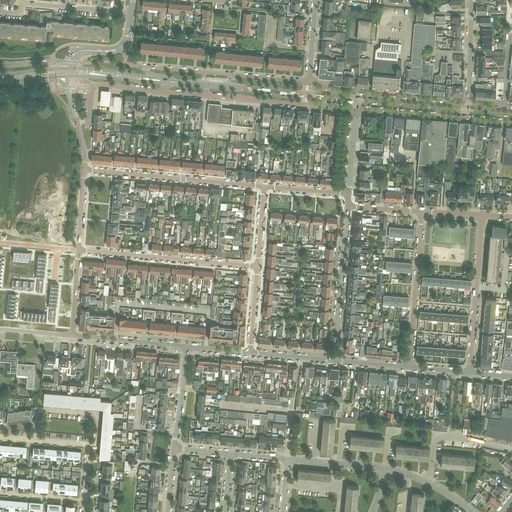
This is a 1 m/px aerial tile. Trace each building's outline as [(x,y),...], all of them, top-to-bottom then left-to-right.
[(450,0),(451,3),(451,5),(448,5),(447,8),(451,8),(451,6),(461,6),(461,5),(463,5),(463,2),(461,1),(461,0),(450,0)] [(299,6),(291,5),(287,4),(287,11),(287,15),(294,16),(294,11),(299,12),(299,6)] [(352,10),(345,9),(341,8),(332,7),(325,7),(325,13),(332,14),(332,11),(342,12),(342,17),(348,18),(348,16),(358,17),(364,18),(365,14),(368,14),(368,12),(351,11),(352,10)] [(73,22),(68,22),(64,21),(64,22),(59,22),(59,21),(62,19),(62,16),(51,15),(52,12),(40,13),(40,18),(39,23),(42,25),(42,26),(37,25),(28,24),(28,25),(24,24),(24,23),(14,23),(10,23),(10,22),(1,21),(1,22),(0,22),(0,36),(0,35),(8,36),(8,37),(14,38),(14,37),(22,37),(21,38),(28,39),(28,38),(35,38),(35,39),(41,40),(41,39),(46,39),(46,40),(52,41),(53,34),(57,35),(57,36),(63,36),(63,35),(71,36),(71,37),(77,37),(77,36),(85,37),(85,38),(91,39),(91,38),(98,38),(98,39),(105,40),(105,39),(109,39),(110,28),(108,27),(108,25),(105,25),(105,27),(104,27),(104,23),(102,23),(101,25),(100,25),(100,24),(91,24),(87,24),(87,23),(77,22),(77,23),(73,23),(73,22)] [(244,13),(243,20),(251,20),(251,13),(252,13),(252,12),(250,12),(250,13),(244,13)] [(490,17),(480,17),(480,18),(479,19),(479,22),(480,23),(480,24),(487,24),(487,27),(493,27),(493,21),(490,21),(490,17)] [(372,21),(358,20),(356,38),(370,40),(372,21)] [(209,24),(202,23),(201,26),(200,26),(200,31),(208,31),(209,24)] [(421,75),(422,75),(422,73),(423,63),(422,63),(423,51),(429,52),(430,48),(434,48),(435,25),(430,25),(423,24),(414,23),(410,69),(408,91),(419,92),(420,78),(421,75)] [(250,27),(242,27),(242,34),(249,35),(250,27)] [(322,37),(328,38),(332,38),(338,39),(341,39),(345,40),(345,33),(336,32),(323,31),(322,37)] [(236,39),(235,39),(236,34),(229,33),(228,40),(232,41),(231,41),(235,42),(235,40),(236,40),(236,39)] [(156,53),(157,42),(141,41),(140,52),(156,53)] [(344,60),(359,62),(359,58),(360,50),(361,42),(346,41),(345,54),(344,57),(344,60)] [(173,44),(157,42),(156,53),(172,55),(173,44)] [(372,88),(398,90),(400,75),(399,75),(399,74),(400,74),(400,73),(401,73),(401,69),(401,61),(397,60),(398,53),(400,53),(401,44),(381,42),(380,46),(376,49),(372,88)] [(189,45),(173,44),(172,55),(187,56),(189,45)] [(203,58),(204,46),(189,45),(187,56),(203,58)] [(230,62),(231,52),(215,50),(215,57),(214,57),(214,58),(214,61),(230,62)] [(491,55),(491,58),(491,60),(492,60),(496,60),(504,61),(505,51),(502,51),(486,51),(486,55),(491,55)] [(247,53),(231,52),(230,62),(246,64),(247,53)] [(263,55),(247,53),(246,64),(262,66),(263,55)] [(267,66),(283,68),(284,57),(268,55),(267,66)] [(344,57),(336,56),(336,59),(335,68),(335,69),(334,75),(333,75),(333,79),(332,84),(333,84),(342,85),(343,75),(343,69),(344,60),(344,57)] [(300,58),(284,57),(283,68),(299,69),(300,58)] [(331,59),(320,58),(319,66),(318,78),(333,79),(333,75),(334,75),(335,69),(335,68),(336,59),(331,59)] [(359,58),(359,62),(358,67),(358,70),(359,70),(358,77),(357,86),(367,87),(369,59),(359,58)] [(426,93),(429,64),(423,63),(422,73),(422,75),(421,78),(422,78),(422,82),(421,92),(426,93)] [(354,69),(354,72),(344,71),(344,75),(343,75),(342,85),(357,86),(358,77),(359,70),(358,70),(358,67),(353,67),(353,69),(354,69)] [(495,99),(495,94),(496,88),(496,84),(487,83),(484,83),(482,83),(481,84),(477,84),(475,83),(475,90),(475,91),(475,92),(475,97),(481,98),(484,98),(495,99)] [(111,91),(101,90),(101,91),(100,99),(100,104),(110,105),(113,105),(114,96),(113,96),(111,96),(111,92),(111,91)] [(133,108),(135,95),(131,94),(125,94),(124,108),(133,108)] [(133,113),(133,119),(133,120),(137,120),(137,117),(146,118),(147,115),(147,110),(147,111),(146,111),(148,96),(138,95),(137,110),(134,110),(133,113)] [(113,105),(110,105),(109,110),(113,111),(120,111),(122,97),(114,96),(113,105)] [(230,124),(231,108),(219,107),(219,105),(208,104),(206,122),(230,124)] [(271,108),(264,107),(263,120),(260,120),(260,122),(257,122),(256,132),(255,143),(258,143),(264,143),(265,137),(266,128),(268,128),(269,128),(271,108)] [(254,111),(231,108),(230,124),(250,126),(250,130),(249,130),(249,132),(252,133),(253,131),(254,131),(256,132),(257,122),(255,122),(256,118),(254,118),(254,111)] [(280,122),(280,118),(281,108),(275,108),(274,119),(271,119),(270,129),(274,129),(275,123),(277,123),(277,122),(280,122)] [(320,127),(321,113),(314,112),(313,120),(310,120),(309,135),(313,135),(313,126),(320,127)] [(336,125),(337,117),(334,117),(334,115),(331,114),(330,113),(325,113),(324,122),(325,122),(325,127),(333,128),(333,125),(336,125)] [(371,126),(372,116),(368,116),(368,115),(368,114),(367,113),(365,114),(364,115),(364,117),(365,118),(364,119),(363,119),(363,124),(366,125),(365,132),(368,133),(369,126),(371,126)] [(391,132),(393,116),(386,116),(385,137),(388,137),(392,137),(392,132),(391,132)] [(404,117),(398,117),(395,116),(394,128),(396,129),(401,129),(403,129),(404,117)] [(420,119),(412,118),(409,149),(418,150),(420,119)] [(419,159),(418,175),(429,176),(430,161),(444,162),(446,137),(444,136),(446,121),(422,119),(419,159)] [(457,122),(449,121),(445,171),(453,172),(455,154),(455,146),(457,122)] [(455,154),(457,154),(457,156),(461,156),(464,123),(460,123),(460,122),(458,146),(455,146),(455,154)] [(469,123),(464,123),(461,156),(461,160),(464,161),(464,158),(466,158),(472,159),(473,147),(471,147),(471,146),(475,146),(477,124),(472,123),(472,124),(472,123),(471,123),(471,124),(469,124),(470,123),(469,123)] [(486,137),(487,125),(478,124),(476,147),(482,148),(483,136),(486,137)] [(493,158),(494,148),(497,126),(487,125),(486,137),(486,139),(489,140),(486,157),(493,158)] [(511,127),(506,126),(502,164),(511,165),(511,127)] [(401,137),(395,137),(392,137),(391,146),(390,152),(391,152),(390,162),(395,162),(396,153),(399,153),(399,145),(400,145),(401,137)] [(335,149),(335,141),(329,140),(325,140),(324,144),(329,144),(329,148),(335,149)] [(381,152),(382,143),(368,142),(368,146),(370,146),(369,151),(381,152)] [(326,170),(326,172),(325,185),(327,185),(327,186),(330,186),(332,185),(332,183),(331,182),(331,178),(332,178),(335,150),(331,150),(330,154),(327,154),(327,158),(326,166),(326,170)] [(359,157),(359,160),(360,160),(360,161),(363,161),(363,162),(368,163),(368,158),(370,159),(370,158),(382,159),(383,153),(369,152),(369,155),(360,154),(360,157),(359,157)] [(250,175),(250,179),(255,180),(256,171),(257,171),(258,159),(258,154),(252,154),(252,159),(251,171),(250,171),(250,175)] [(370,170),(368,170),(360,169),(359,177),(367,178),(367,177),(368,177),(369,175),(368,174),(370,174),(370,170)] [(372,179),(367,179),(367,182),(360,182),(359,188),(369,189),(370,183),(372,183),(372,179)] [(446,181),(445,187),(448,187),(447,199),(455,200),(455,192),(451,191),(451,190),(450,190),(450,181),(446,181)] [(428,186),(428,187),(428,191),(430,191),(430,198),(437,199),(438,193),(441,193),(441,184),(435,183),(435,186),(428,186)] [(480,201),(486,201),(487,189),(484,189),(484,188),(481,188),(481,183),(478,183),(478,189),(480,189),(480,201)] [(385,200),(393,201),(394,191),(394,187),(388,187),(388,185),(381,184),(381,192),(386,192),(385,200)] [(123,186),(115,185),(112,185),(112,192),(114,192),(122,193),(124,193),(129,193),(130,186),(123,186)] [(475,199),(476,187),(469,186),(469,193),(463,192),(463,191),(458,191),(458,200),(467,200),(467,198),(475,199)] [(394,187),(394,191),(393,201),(400,201),(401,192),(400,192),(401,188),(394,187)] [(425,195),(428,195),(428,191),(428,187),(423,187),(422,193),(417,193),(417,201),(424,202),(425,195)] [(413,191),(405,190),(405,191),(404,195),(407,195),(407,201),(412,201),(413,191)] [(488,280),(489,281),(496,281),(497,281),(498,281),(499,276),(498,276),(498,271),(499,270),(499,271),(500,266),(499,265),(499,260),(500,260),(500,255),(500,250),(501,250),(501,245),(500,245),(501,239),(502,239),(502,236),(505,236),(506,226),(492,225),(492,230),(493,230),(493,233),(492,233),(491,235),(492,235),(491,238),(489,238),(489,243),(490,243),(491,243),(490,249),(489,248),(488,254),(489,254),(490,254),(489,259),(488,259),(487,264),(488,264),(489,264),(488,269),(487,269),(487,274),(487,275),(487,274),(488,275),(488,280)] [(395,239),(395,236),(396,227),(389,226),(389,228),(386,228),(386,235),(385,235),(385,241),(385,246),(388,246),(389,240),(393,240),(393,239),(395,239)] [(352,244),(351,249),(352,249),(352,250),(360,251),(360,252),(368,252),(368,250),(361,249),(361,246),(356,246),(357,245),(352,244)] [(11,279),(10,288),(18,289),(19,280),(11,279)] [(19,280),(18,289),(25,290),(26,281),(19,280)] [(26,281),(25,290),(33,291),(34,282),(26,281)] [(87,328),(88,323),(91,324),(91,328),(114,331),(115,315),(107,314),(107,316),(89,314),(89,309),(81,309),(79,327),(87,328)] [(259,345),(264,345),(265,344),(265,331),(266,330),(267,320),(263,319),(262,330),(263,330),(262,337),(260,337),(259,340),(258,340),(258,344),(259,345)] [(237,328),(233,328),(218,326),(219,325),(211,324),(209,340),(232,342),(233,337),(236,337),(236,342),(244,343),(245,324),(237,324),(237,328)] [(364,346),(358,345),(355,345),(353,345),(346,344),(345,350),(355,351),(355,348),(360,348),(360,354),(360,356),(363,356),(364,346)] [(11,362),(11,372),(10,372),(17,373),(17,371),(18,365),(19,352),(16,351),(16,352),(16,353),(12,353),(12,351),(5,351),(4,352),(1,352),(1,350),(0,359),(0,360),(0,358),(4,359),(4,361),(11,362)] [(511,350),(504,350),(503,358),(511,358),(511,350)] [(132,371),(133,360),(131,359),(132,353),(125,353),(125,359),(128,359),(127,371),(132,371)] [(45,361),(45,366),(53,367),(53,366),(58,366),(59,358),(56,357),(56,355),(48,355),(47,357),(47,358),(47,359),(47,361),(45,361)] [(62,356),(61,365),(62,365),(61,369),(67,369),(67,374),(67,375),(70,375),(70,374),(70,371),(71,361),(68,360),(69,357),(62,356)] [(77,358),(76,370),(78,370),(79,366),(81,366),(84,367),(85,361),(85,358),(82,358),(77,358)] [(502,369),(508,370),(508,364),(511,364),(511,363),(511,359),(509,359),(503,359),(502,363),(502,369)] [(21,365),(18,365),(17,371),(21,372),(21,373),(28,373),(27,388),(26,388),(33,388),(34,373),(35,364),(33,364),(33,365),(33,367),(29,367),(29,364),(21,364),(21,365)] [(314,367),(309,366),(308,383),(307,383),(306,385),(305,392),(309,392),(310,387),(311,380),(310,376),(313,377),(314,367)] [(417,376),(409,375),(407,387),(416,387),(417,376)] [(81,394),(81,396),(78,395),(77,405),(85,406),(86,396),(83,396),(84,394),(81,394)] [(88,396),(86,396),(85,406),(87,406),(94,407),(95,397),(88,396)] [(323,402),(323,408),(322,414),(330,415),(331,408),(331,403),(323,402)] [(511,403),(508,403),(508,404),(508,408),(505,407),(502,407),(501,415),(501,416),(500,419),(495,418),(490,418),(488,418),(487,431),(485,430),(484,435),(502,439),(511,441),(511,403)] [(31,409),(25,409),(25,420),(25,418),(30,419),(30,420),(31,413),(34,414),(34,415),(35,407),(31,407),(31,409)] [(7,424),(7,423),(7,421),(13,421),(14,411),(14,412),(5,411),(4,419),(4,418),(7,418),(7,424)] [(274,413),(273,419),(273,421),(287,422),(287,414),(274,413)] [(322,427),(322,436),(334,437),(336,420),(323,419),(323,426),(322,427)] [(164,428),(165,422),(154,421),(153,424),(158,425),(158,427),(158,428),(158,430),(163,430),(164,428)] [(136,440),(140,440),(147,441),(148,434),(147,434),(148,432),(141,431),(141,434),(141,437),(136,437),(136,440)] [(358,448),(366,449),(367,436),(351,435),(350,448),(358,448)] [(333,453),(334,437),(322,436),(321,444),(320,452),(333,453)] [(367,436),(366,449),(374,450),(383,451),(384,438),(367,436)] [(403,458),(412,459),(413,446),(405,445),(396,445),(395,457),(403,458)] [(429,447),(419,447),(413,446),(412,459),(420,459),(428,460),(429,447)] [(20,447),(19,456),(25,457),(28,457),(29,449),(29,450),(26,450),(26,447),(20,447)] [(39,457),(40,448),(34,448),(34,451),(31,450),(31,449),(29,466),(32,466),(33,462),(32,462),(32,458),(33,458),(33,459),(39,460),(39,457)] [(146,453),(135,451),(131,451),(129,451),(126,450),(125,454),(136,455),(136,458),(137,458),(137,460),(143,461),(143,458),(145,458),(146,453)] [(449,467),(457,468),(458,455),(442,454),(441,466),(449,467)] [(458,455),(457,468),(465,468),(473,469),(475,457),(458,455)] [(214,467),(220,468),(221,462),(219,462),(219,459),(214,458),(214,464),(206,464),(206,460),(203,460),(203,466),(214,467)] [(511,474),(511,467),(508,464),(509,463),(510,464),(511,463),(506,459),(503,458),(500,463),(510,471),(509,473),(511,474)] [(113,471),(114,462),(106,461),(106,464),(103,464),(103,470),(113,471)] [(239,470),(246,470),(248,470),(249,462),(242,461),(242,464),(240,464),(239,470)] [(314,471),(308,470),(298,469),(297,481),(305,482),(313,483),(314,471)] [(113,471),(103,470),(102,476),(105,476),(105,479),(111,480),(112,471),(113,471)] [(331,472),(314,471),(313,483),(322,484),(330,484),(331,472)] [(480,473),(477,479),(482,482),(483,482),(485,478),(487,475),(480,473)] [(13,485),(16,485),(16,478),(8,477),(7,487),(12,488),(13,485)] [(511,488),(511,486),(511,481),(504,477),(501,483),(511,488)] [(25,479),(16,478),(16,485),(19,486),(19,488),(24,489),(25,479)] [(30,487),(33,487),(34,480),(25,479),(24,489),(30,489),(30,487)] [(36,490),(41,490),(42,479),(37,479),(37,480),(34,480),(33,487),(36,487),(36,490)] [(48,480),(42,479),(41,490),(47,491),(47,488),(50,488),(51,481),(48,481),(48,480)] [(101,488),(110,489),(111,480),(105,479),(104,482),(102,482),(101,488)] [(53,491),(59,492),(60,482),(54,482),(54,481),(51,481),(50,488),(53,489),(53,491)] [(497,490),(505,494),(507,489),(499,485),(497,490)] [(346,494),(345,502),(357,503),(358,496),(359,487),(346,486),(346,494)] [(502,498),(505,494),(497,490),(492,487),(490,491),(494,493),(494,494),(502,498)] [(103,497),(109,498),(110,489),(101,488),(101,494),(103,494),(103,497)] [(410,510),(423,511),(424,494),(412,493),(411,501),(410,510)] [(495,509),(497,505),(484,494),(483,496),(478,493),(477,494),(475,496),(480,500),(481,499),(486,502),(495,509)] [(486,493),(484,494),(497,505),(500,501),(492,495),(491,496),(486,493)] [(109,507),(109,498),(103,497),(103,500),(100,500),(100,506),(109,507)] [(30,505),(27,505),(26,511),(29,511),(35,511),(36,502),(30,502),(30,505)] [(44,511),(45,506),(42,506),(42,503),(36,502),(35,511),(44,511)] [(356,511),(357,503),(345,502),(344,510),(344,511),(356,511)]
